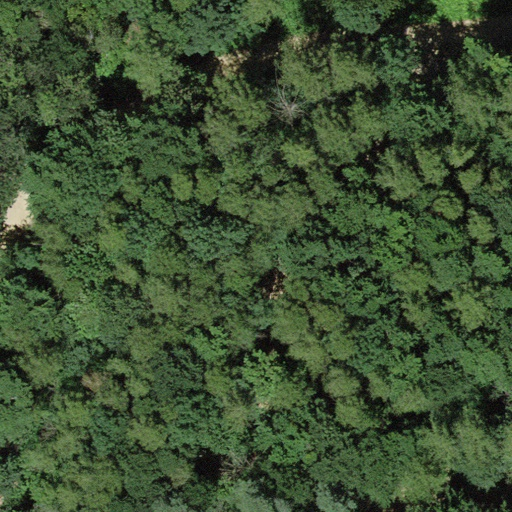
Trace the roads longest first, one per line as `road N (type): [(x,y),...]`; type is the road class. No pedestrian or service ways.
road 1 (track): [(511,494),(410,505),(298,469),(261,414),(258,355),(278,299),(318,214),(426,91),(438,27)]
road 2 (track): [(511,19),(285,43),(133,99),(63,148),(0,237)]
